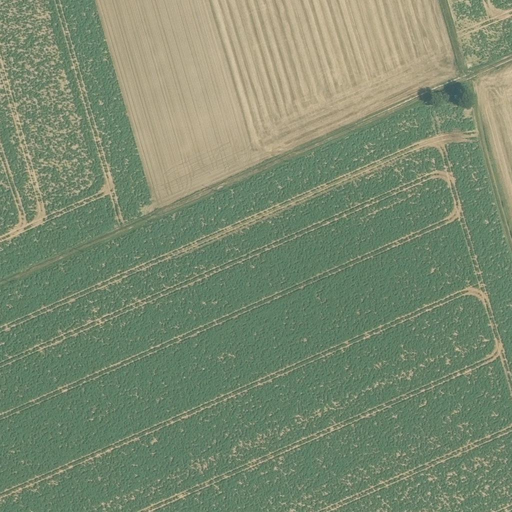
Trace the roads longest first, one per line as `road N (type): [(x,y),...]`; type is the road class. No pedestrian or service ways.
road 1 (track): [(511,245),(463,78),(0,285)]
road 2 (track): [(440,0),(463,78),(511,57)]
